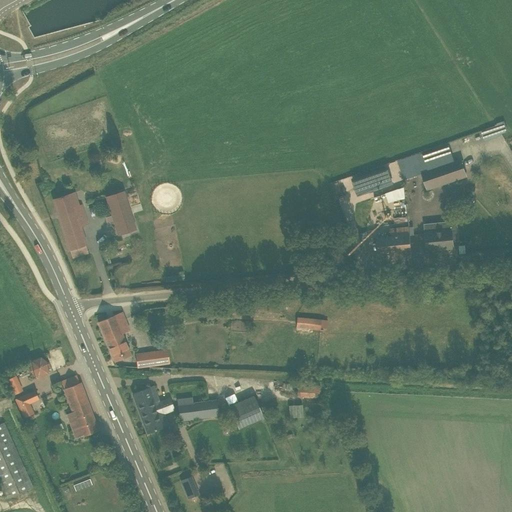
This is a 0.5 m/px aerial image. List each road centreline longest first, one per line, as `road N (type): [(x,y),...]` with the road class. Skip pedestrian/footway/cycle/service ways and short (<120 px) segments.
road 1 (unclassified): [(70,306),(511,261)]
road 2 (primary): [(159,511),(70,306)]
road 3 (primary): [(70,306),(0,182)]
road 4 (primary): [(0,82),(72,59),(112,35)]
